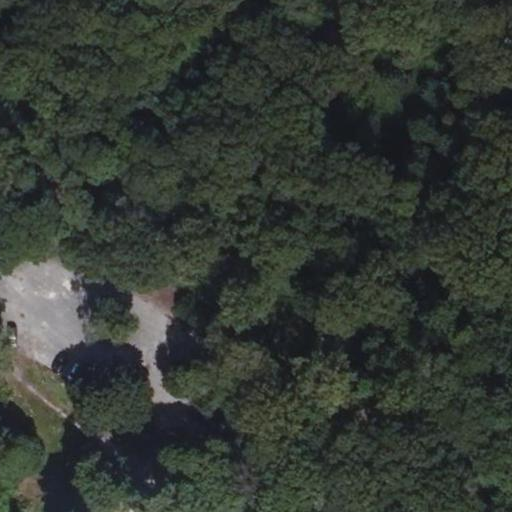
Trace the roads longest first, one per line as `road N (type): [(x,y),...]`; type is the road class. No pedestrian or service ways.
road 1 (track): [(0,342),(140,448),(255,511)]
road 2 (track): [(208,367),(475,511)]
road 3 (unclassified): [(0,253),(208,367)]
